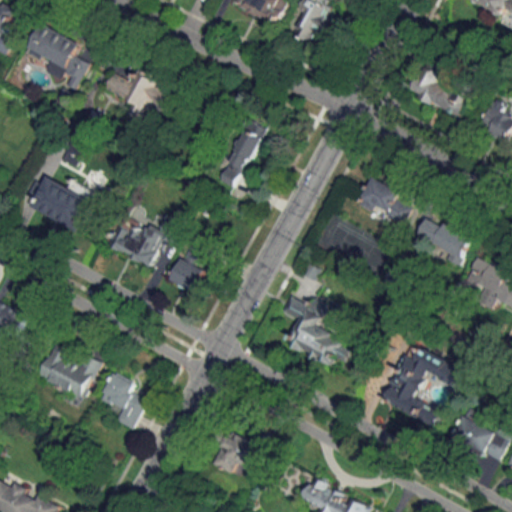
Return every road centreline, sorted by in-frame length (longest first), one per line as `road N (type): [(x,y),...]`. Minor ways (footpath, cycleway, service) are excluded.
road 1 (residential): [(511,510),(0,227)]
road 2 (tertiary): [(128,511),(408,0)]
road 3 (residential): [(0,260),(455,511)]
road 4 (residential): [(511,211),(348,110),(111,0)]
